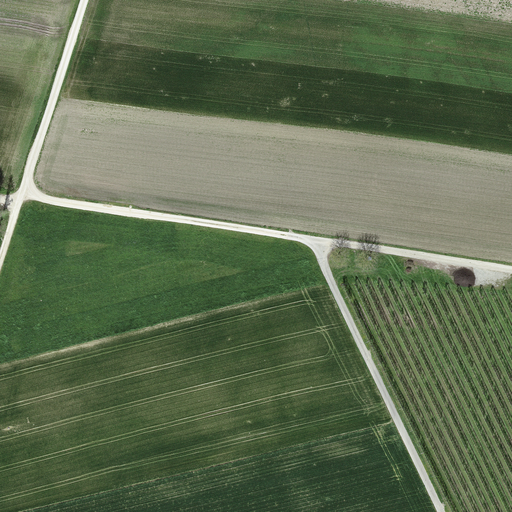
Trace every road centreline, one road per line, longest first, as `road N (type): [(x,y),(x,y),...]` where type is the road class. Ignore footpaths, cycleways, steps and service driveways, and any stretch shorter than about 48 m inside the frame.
road 1 (track): [(23,186),(78,205),(511,270)]
road 2 (track): [(442,511),(312,239)]
road 3 (track): [(84,0),(19,199)]
